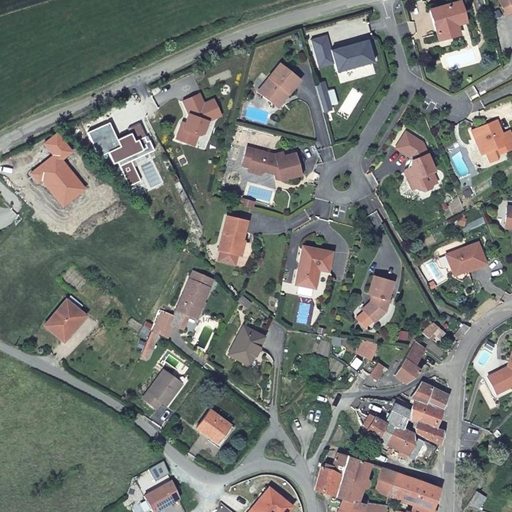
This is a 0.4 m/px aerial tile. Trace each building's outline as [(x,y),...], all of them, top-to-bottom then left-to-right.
[(511,10),(511,12),(511,0),(506,0),(505,0),(498,0),(495,2),(502,15),(511,10)] [(446,28),(453,25),(462,23),(456,2),(426,10),(435,41),(449,37),(446,28)] [(456,35),(453,25),(446,28),(449,37),(456,35)] [(324,36),(308,40),(314,60),(321,58),(323,66),(332,64),(334,73),(371,62),(365,40),(328,50),(324,36)] [(323,66),(321,58),(314,60),(316,68),(323,66)] [(284,93),(286,94),(297,80),(276,63),(266,77),(267,78),(256,90),(274,104),(284,93)] [(321,82),(313,84),(321,113),(329,110),(321,82)] [(276,106),(286,94),(284,93),(274,104),(276,106)] [(178,127),(174,138),(183,141),(188,139),(190,132),(196,134),(201,132),(205,120),(218,115),(211,99),(201,104),(196,94),(181,101),(187,113),(183,123),(181,128),(178,127)] [(483,154),(502,146),(504,152),(511,148),(511,142),(507,131),(500,133),(496,124),(494,120),(469,131),(474,143),(478,142),(483,154)] [(107,122),(85,131),(96,156),(108,151),(114,164),(116,163),(128,188),(140,183),(129,160),(152,150),(147,140),(144,141),(142,137),(143,136),(137,123),(125,128),(128,133),(115,139),(107,122)] [(192,145),(196,134),(190,132),(188,139),(183,141),(192,145)] [(402,133),(392,149),(406,157),(410,166),(402,169),(401,173),(405,182),(409,180),(413,188),(420,192),(427,188),(428,185),(433,183),(428,173),(430,171),(418,143),(402,133)] [(479,156),(483,154),(478,142),(474,143),(478,152),(479,156)] [(502,146),(483,154),(487,164),(495,160),(497,155),(504,152),(502,146)] [(239,166),(248,168),(248,167),(253,150),(244,147),(239,166)] [(259,171),(262,172),(265,171),(270,172),(271,178),(277,178),(277,181),(296,177),(291,153),(281,156),(280,152),(269,154),(264,153),(253,150),(248,167),(248,168),(259,171)] [(409,180),(405,182),(409,190),(413,188),(409,180)] [(251,200),(241,196),(239,202),(249,205),(251,200)] [(511,208),(504,208),(502,223),(511,224),(511,208)] [(225,216),(215,249),(218,250),(233,254),(236,255),(245,222),(225,216)] [(511,224),(502,223),(502,230),(511,231),(511,224)] [(474,243),(443,256),(450,275),(464,269),(465,272),(483,265),(474,243)] [(302,247),(293,285),(312,289),(316,271),(325,273),(330,254),(302,247)] [(233,254),(218,250),(216,259),(230,263),(233,254)] [(161,308),(153,328),(168,335),(174,322),(182,326),(188,312),(196,315),(212,275),(191,267),(173,312),(161,308)] [(373,279),(367,296),(370,296),(373,297),(371,304),(369,303),(360,312),(372,324),(381,316),(382,316),(386,302),(387,302),(393,284),(373,279)] [(235,300),(244,307),(248,301),(239,294),(235,300)] [(64,298),(43,325),(62,341),(84,315),(64,298)] [(243,326),(229,356),(251,366),(265,336),(243,326)] [(153,328),(152,327),(141,353),(150,357),(155,343),(154,342),(158,332),(153,328)] [(413,343),(408,349),(406,353),(392,375),(403,383),(418,370),(411,366),(415,360),(423,349),(413,343)] [(511,352),(507,368),(493,375),(501,392),(511,386),(511,352)] [(384,369),(376,364),(372,376),(379,381),(381,376),(384,369)] [(164,369),(142,399),(155,408),(160,401),(167,406),(183,383),(164,369)] [(493,375),(488,378),(496,395),(501,392),(493,375)] [(406,395),(414,399),(425,403),(431,389),(419,383),(412,387),(406,395)] [(425,403),(443,410),(449,395),(431,389),(425,403)] [(377,438),(386,443),(396,424),(403,428),(409,403),(396,396),(393,404),(388,420),(372,413),(368,421),(364,419),(362,422),(366,429),(377,438)] [(437,425),(443,410),(425,403),(414,399),(410,411),(415,430),(441,442),(444,429),(437,425)] [(213,411),(199,428),(212,438),(210,441),(222,449),(236,431),(213,411)] [(396,424),(386,443),(409,454),(413,445),(413,433),(403,428),(396,424)] [(350,457),(347,455),(333,495),(340,497),(335,511),(358,511),(362,502),(357,500),(361,488),(364,489),(367,486),(367,482),(364,481),(370,464),(366,463),(367,456),(352,450),(350,457)] [(333,495),(347,455),(337,452),(332,468),(319,465),(313,490),(333,495)] [(150,469),(156,481),(170,473),(165,461),(150,469)] [(438,489),(379,468),(374,489),(377,491),(388,495),(412,504),(409,511),(406,511),(391,508),(389,511),(432,511),(433,510),(431,508),(438,489)] [(144,496),(153,511),(154,511),(180,498),(172,481),(144,496)] [(249,511),(286,511),(291,507),(268,488),(249,511)] [(362,502),(358,511),(382,511),(384,507),(362,502)]
